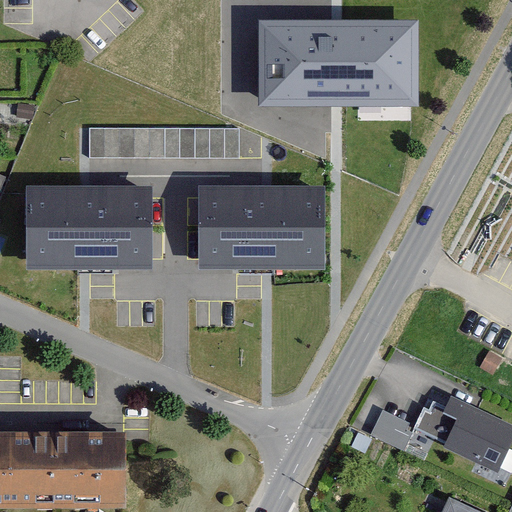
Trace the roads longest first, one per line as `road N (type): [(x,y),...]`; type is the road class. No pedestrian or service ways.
road 1 (tertiary): [(511,74),(309,446)]
road 2 (residential): [(0,309),(309,446)]
